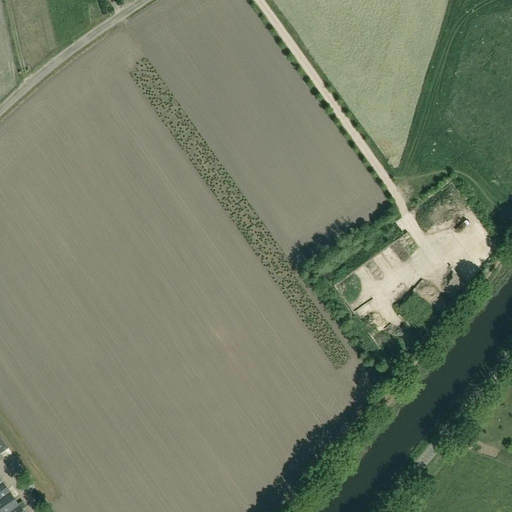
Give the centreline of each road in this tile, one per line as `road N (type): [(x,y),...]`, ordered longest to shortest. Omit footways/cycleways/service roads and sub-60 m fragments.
road 1 (unknown): [(256,0),(406,212)]
road 2 (tertiary): [(382,511),(511,360)]
road 3 (unclassified): [(0,110),(84,38),(144,0)]
